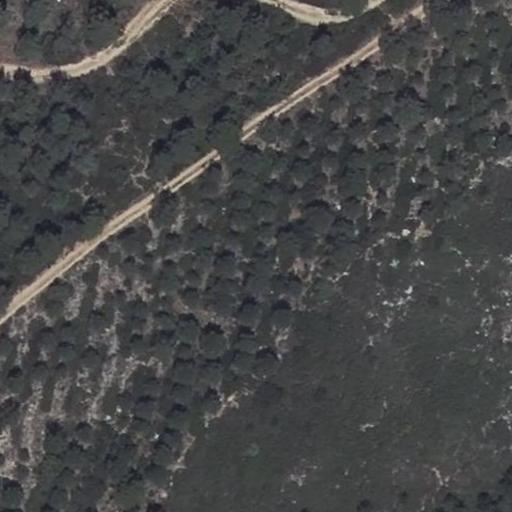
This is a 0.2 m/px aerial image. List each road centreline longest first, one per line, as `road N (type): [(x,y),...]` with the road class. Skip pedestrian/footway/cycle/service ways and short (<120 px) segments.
road 1 (track): [(437,0),(81,253),(0,320)]
road 2 (track): [(0,73),(68,73),(125,47),(166,0)]
